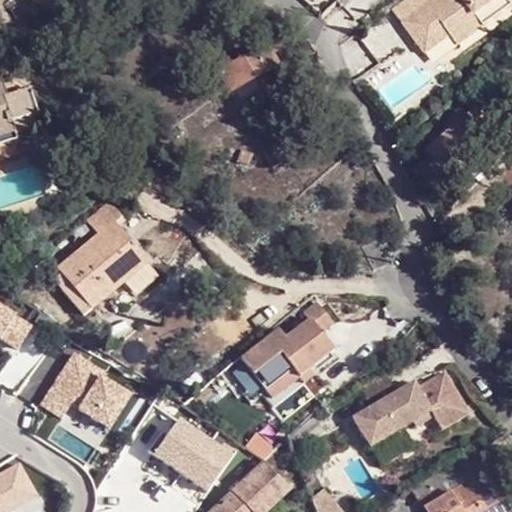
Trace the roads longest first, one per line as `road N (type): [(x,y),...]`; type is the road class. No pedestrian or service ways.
road 1 (residential): [(405,277),(421,231),(418,216),(321,39),(279,0)]
road 2 (residential): [(405,277),(373,285),(261,275),(141,196)]
road 3 (residential): [(511,421),(405,277)]
road 4 (residential): [(0,433),(75,479),(80,511)]
